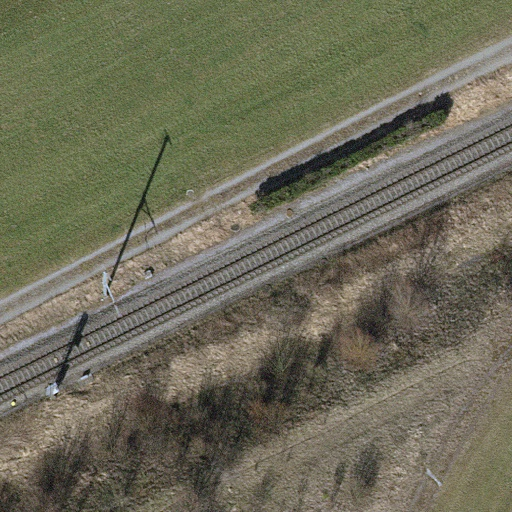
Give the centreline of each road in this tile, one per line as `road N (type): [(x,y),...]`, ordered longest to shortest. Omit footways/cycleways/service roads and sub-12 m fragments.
road 1 (track): [(0,315),(511,47)]
road 2 (track): [(412,511),(465,415),(511,353)]
